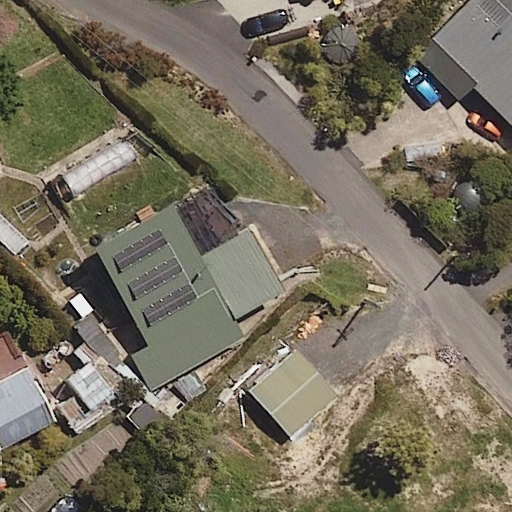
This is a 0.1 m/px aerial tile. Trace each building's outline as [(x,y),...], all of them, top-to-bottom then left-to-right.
[(511,0),(455,0),(407,51),(455,98),(464,88),(511,134),(511,0)] [(190,248),(156,191),(82,235),(144,339),(126,350),(146,385),(238,331),(226,311),(274,283),(238,220),(190,248)] [(0,446),(51,415),(1,332),(0,332),(0,446)] [(336,390),(292,344),(246,388),(289,434),(336,390)] [(92,352),(62,375),(73,390),(54,405),(75,432),(124,394),(92,352)]
